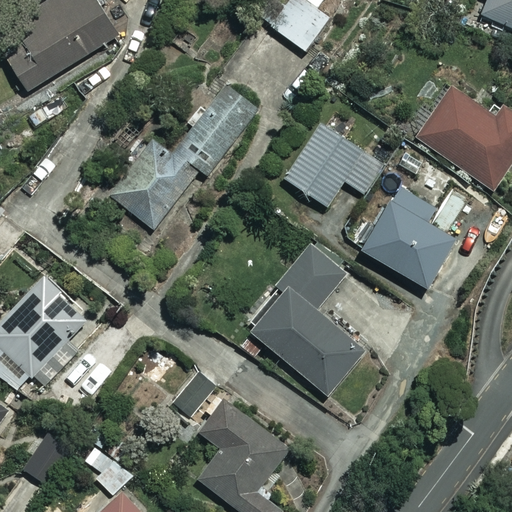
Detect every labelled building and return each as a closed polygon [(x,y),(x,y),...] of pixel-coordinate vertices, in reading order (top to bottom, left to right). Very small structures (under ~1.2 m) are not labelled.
[(116,37),(93,0),(41,0),(46,7),(0,36),(0,49),(27,93),(116,37)] [(334,17),(308,0),(284,0),(267,26),(308,54),(334,17)] [(511,0),(485,0),(479,15),(511,29),(511,0)] [(173,149),(201,171),(208,176),(258,112),(223,84),(205,107),(200,103),(185,122),(190,126),(173,149)] [(492,115),(450,86),(415,137),(492,190),(511,159),(511,115),(498,106),(492,115)] [(49,122),(40,109),(15,125),(24,139),(49,122)] [(381,167),(315,123),(279,177),(330,211),(347,184),(363,195),(381,167)] [(201,171),(173,149),(169,153),(152,139),(108,195),(154,231),(201,171)] [(424,167),(401,149),(390,164),(412,182),(424,167)] [(434,209),(396,186),(358,250),(427,291),(457,242),(425,223),(434,209)] [(343,276),(309,248),(242,327),(325,397),(363,353),(314,312),(343,276)] [(86,319),(40,277),(0,321),(0,375),(17,391),(32,375),(46,387),(74,357),(62,346),(86,319)] [(294,456),(217,395),(204,412),(210,417),(198,433),(218,449),(196,478),(238,511),(279,511),(280,511),(262,497),(294,456)] [(111,496),(130,476),(115,462),(129,447),(109,428),(82,457),(100,474),(94,480),(111,496)] [(142,511),(121,489),(96,511),(142,511)]
